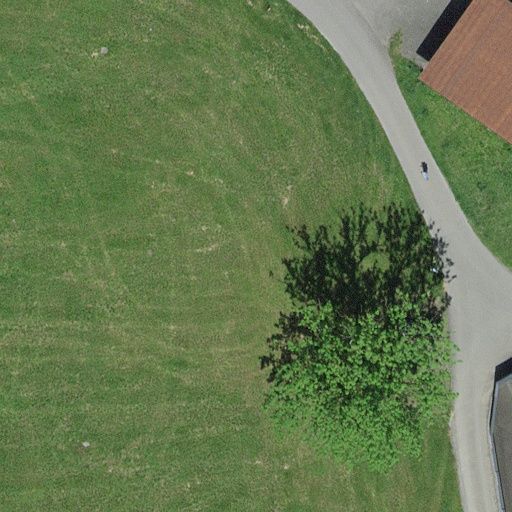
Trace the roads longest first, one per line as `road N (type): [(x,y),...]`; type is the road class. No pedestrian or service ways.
road 1 (residential): [(310,0),(333,15),(379,84),(470,304)]
road 2 (track): [(470,304),(491,511)]
